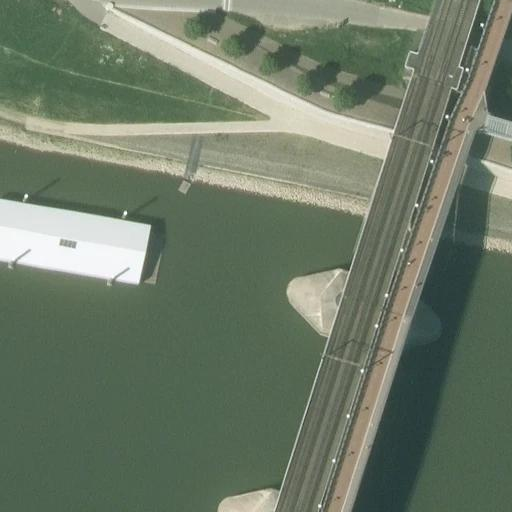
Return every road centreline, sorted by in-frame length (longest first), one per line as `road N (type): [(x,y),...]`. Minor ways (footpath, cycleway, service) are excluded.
road 1 (unclassified): [(511,51),(310,8)]
road 2 (unclassified): [(310,8),(187,0)]
